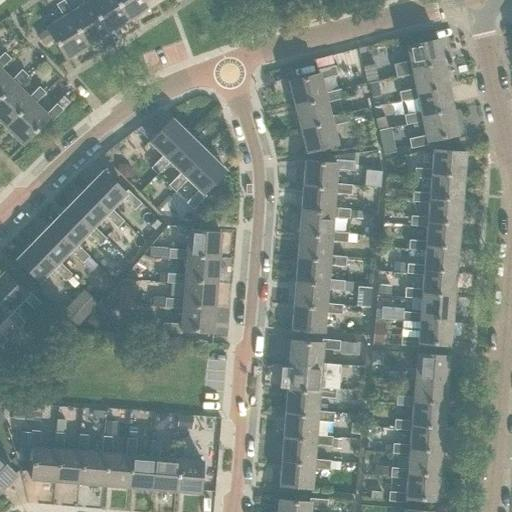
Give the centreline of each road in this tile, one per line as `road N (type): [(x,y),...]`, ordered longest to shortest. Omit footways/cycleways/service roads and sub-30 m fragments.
road 1 (residential): [(232,511),(258,177),(228,72)]
road 2 (tertiary): [(488,511),(511,212)]
road 3 (residential): [(0,204),(27,193),(111,115),(167,85),(228,72)]
road 4 (residential): [(228,72),(256,53),(459,0)]
road 5 (tertiary): [(511,165),(472,0)]
